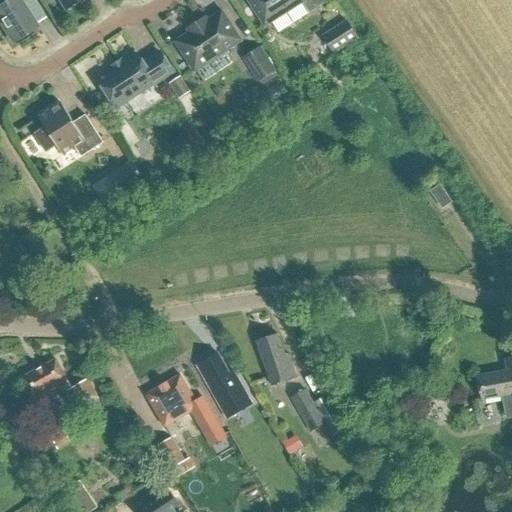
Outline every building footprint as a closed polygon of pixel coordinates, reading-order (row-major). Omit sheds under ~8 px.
[(0,0),(1,2),(0,2),(0,22),(12,42),(35,27),(19,3),(23,0),(0,0)] [(56,0),(63,9),(76,0),(56,0)] [(309,13),(325,2),(323,0),(247,0),(265,26),(302,2),(309,13)] [(194,71),(241,41),(222,11),(209,20),(206,16),(186,30),(188,33),(175,42),(194,71)] [(321,36),(333,55),(358,39),(346,20),(321,36)] [(259,82),(261,86),(278,76),(275,71),(276,71),(260,46),(242,58),(257,83),(259,82)] [(142,63),(137,54),(98,79),(117,108),(154,84),(155,84),(172,73),(159,52),(142,63)] [(168,84),(178,99),(190,92),(180,76),(168,84)] [(103,143),(85,115),(73,122),(61,103),(38,118),(44,127),(34,133),(46,152),(56,146),(62,155),(74,147),(81,157),(103,143)] [(94,185),(107,205),(144,182),(131,161),(106,177),(107,177),(94,185)] [(440,184),(430,191),(442,209),(451,202),(440,184)] [(285,355),(277,334),(256,341),(272,386),(297,377),(288,353),(285,355)] [(218,353),(201,363),(197,365),(227,418),(253,404),(234,371),(229,374),(218,353)] [(491,373),(477,376),(481,399),(502,395),(507,419),(511,417),(511,356),(504,358),(507,370),(499,372),(491,373)] [(56,359),(21,378),(32,398),(37,406),(71,386),(56,359)] [(195,401),(191,394),(180,375),(146,394),(166,427),(192,412),(203,432),(218,424),(202,397),(195,401)] [(100,401),(87,378),(65,391),(70,401),(68,402),(77,418),(90,411),(91,411),(101,406),(99,402),(100,401)] [(314,402),(306,390),(293,397),(312,432),(326,424),(333,436),(345,430),(325,396),(314,402)] [(21,444),(27,455),(66,434),(60,423),(52,427),(50,422),(35,430),(38,435),(21,444)] [(172,468),(184,462),(171,439),(160,445),(172,468)] [(275,445),(254,457),(262,470),(283,457),(275,445)] [(281,490),(270,496),(279,511),(293,511),(314,501),(302,478),(289,485),(286,480),(278,484),(281,490)] [(201,479),(183,492),(197,511),(220,511),(223,510),(201,479)] [(177,511),(174,506),(176,505),(165,488),(134,509),(136,511),(138,511),(139,511),(138,511),(177,511)]
